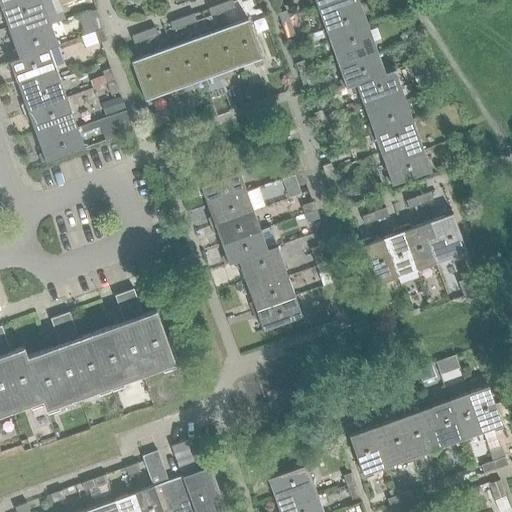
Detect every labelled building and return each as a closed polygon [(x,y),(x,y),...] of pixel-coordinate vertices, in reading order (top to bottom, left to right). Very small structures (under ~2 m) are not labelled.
[(28,0),(0,10),(7,30),(27,22),(31,34),(51,27),(41,0),(28,0)] [(0,0),(0,9),(0,10),(28,0),(0,0)] [(44,0),(49,21),(60,18),(56,0),(44,0)] [(312,0),(316,8),(336,1),(340,12),(360,5),(358,0),(312,0)] [(231,1),(219,6),(222,13),(234,8),(231,1)] [(367,24),(360,5),(340,12),(336,1),(316,8),(323,29),(320,30),(324,40),(367,24)] [(222,13),(219,6),(207,10),(210,17),(222,13)] [(282,28),(291,24),(287,12),(278,15),(282,28)] [(195,23),(193,15),(181,20),(184,27),(195,23)] [(95,34),(103,31),(99,18),(90,21),(95,34)] [(246,19),(226,27),(241,66),(260,58),(246,19)] [(184,27),(181,20),(169,24),(172,31),(184,27)] [(18,60),(49,49),(58,46),(51,27),(31,34),(27,22),(7,30),(17,58),(18,60)] [(282,28),(287,40),(296,37),(291,24),(282,28)] [(378,54),(367,24),(324,40),(326,45),(329,44),(334,57),(354,50),(358,61),(378,54)] [(221,73),(241,66),(226,27),(207,34),(221,73)] [(155,30),(143,34),(145,42),(158,37),(155,30)] [(107,44),(103,31),(95,34),(99,46),(107,44)] [(143,34),(130,39),(133,46),(145,42),(143,34)] [(202,80),(221,73),(207,34),(188,41),(202,80)] [(188,41),(169,47),(183,87),(202,80),(188,41)] [(164,94),(183,87),(169,47),(149,54),(164,94)] [(41,87),(60,80),(49,49),(18,60),(17,58),(8,62),(16,83),(37,76),(41,87)] [(385,75),(385,73),(378,54),(358,61),(354,50),(334,57),(341,78),(338,79),(341,87),(344,86),(345,89),(350,87),(385,75)] [(144,101),(164,94),(149,54),(130,62),(144,101)] [(295,65),(300,77),(309,74),(305,61),(295,65)] [(101,72),(106,84),(114,81),(109,69),(101,72)] [(357,91),(362,104),(382,97),(386,108),(406,101),(395,69),(385,73),(385,75),(350,87),(353,93),(357,91)] [(314,86),(309,74),(300,77),(304,89),(314,86)] [(27,113),(67,99),(60,80),(41,87),(37,76),(16,83),(27,113)] [(114,81),(106,84),(111,97),(119,94),(114,81)] [(413,120),(406,101),(386,108),(382,97),(362,104),(369,125),(366,126),(370,136),(413,120)] [(58,136),(77,129),(67,99),(27,113),(33,132),(54,124),(58,136)] [(314,115),(318,128),(327,124),(323,112),(314,115)] [(424,150),(413,120),(370,136),(372,141),(375,140),(380,154),(400,146),(404,158),(424,150)] [(44,163),(84,149),(77,129),(58,136),(54,124),(33,132),(44,163)] [(318,128),(323,140),(332,137),(327,124),(318,128)] [(121,140),(133,136),(130,127),(118,131),(121,140)] [(432,170),(424,150),(404,158),(400,146),(380,154),(387,174),(384,176),(387,183),(390,182),(391,185),(432,170)] [(302,173),(297,160),(289,163),(293,176),(302,173)] [(330,165),(322,168),(326,180),(334,177),(330,165)] [(198,186),(205,206),(246,191),(239,172),(198,186)] [(306,185),(302,173),(293,176),(298,188),(306,185)] [(334,177),(326,180),(331,192),(339,189),(334,177)] [(205,206),(212,226),(253,211),(246,191),(205,206)] [(433,198),(430,192),(430,191),(417,196),(420,203),(433,198)] [(420,203),(417,196),(405,201),(408,208),(420,203)] [(303,215),(315,211),(312,203),(300,207),(303,215)] [(386,209),(373,213),(376,220),(389,216),(386,209)] [(212,226),(219,245),(260,231),(253,211),(212,226)] [(306,224),(318,220),(315,211),(303,215),(306,224)] [(452,212),(427,222),(441,261),(466,252),(452,212)] [(364,225),(376,220),(373,213),(361,218),(364,225)] [(416,270),(441,261),(427,222),(402,231),(416,270)] [(227,265),(237,261),(267,251),(267,250),(260,231),(219,245),(227,265)] [(397,277),(416,270),(402,231),(383,237),(397,277)] [(377,284),(397,277),(383,237),(363,245),(377,284)] [(237,261),(243,280),(263,273),(267,284),(287,277),(277,246),(267,250),(267,251),(237,261)] [(318,248),(314,249),(309,251),(313,263),(322,260),(318,248)] [(322,260),(313,263),(317,275),(327,271),(322,260)] [(243,280),(254,310),(294,296),(287,277),(267,284),(263,273),(243,280)] [(326,300),(335,296),(331,285),(322,288),(326,300)] [(142,314),(133,289),(114,296),(122,321),(90,333),(110,387),(175,364),(155,309),(142,314)] [(302,316),(294,296),(254,310),(262,330),(302,316)] [(333,312),(336,321),(343,319),(335,296),(328,299),(333,312)] [(110,387),(90,333),(77,337),(68,312),(49,319),(58,344),(26,356),(25,356),(41,402),(45,411),(110,387)] [(0,416),(41,402),(25,356),(26,356),(23,347),(10,351),(1,326),(0,326),(0,416)] [(421,382),(435,377),(430,362),(416,367),(421,382)] [(487,386),(467,393),(481,433),(501,426),(487,386)] [(462,440),(481,433),(467,393),(447,400),(462,440)] [(431,451),(462,440),(447,400),(428,407),(435,427),(424,431),(431,451)] [(412,458),(431,451),(424,431),(435,427),(428,407),(397,417),(412,458)] [(381,469),(412,458),(397,417),(378,424),(385,445),(374,449),(381,469)] [(361,476),(381,469),(374,449),(385,445),(378,424),(347,436),(361,476)] [(194,474),(181,479),(192,511),(225,511),(199,438),(183,444),(194,474)] [(141,459),(152,488),(154,487),(162,511),(192,511),(181,479),(167,483),(156,453),(141,459)] [(507,465),(505,457),(492,462),(495,470),(507,465)] [(495,470),(492,462),(480,466),(483,474),(495,470)] [(267,479),(274,499),(294,492),(298,503),(318,496),(306,465),(267,479)] [(135,466),(124,470),(127,478),(138,473),(135,466)] [(451,486),(463,481),(460,473),(448,478),(451,486)] [(354,486),(350,474),(342,477),(346,489),(354,486)] [(107,485),(104,477),(93,481),(96,489),(107,485)] [(451,486),(448,478),(435,482),(438,490),(451,486)] [(505,495),(499,479),(487,484),(493,500),(505,495)] [(96,489),(93,481),(81,486),(84,493),(96,489)] [(354,486),(346,489),(351,501),(359,498),(354,486)] [(152,488),(133,495),(139,511),(162,511),(154,487),(152,488)] [(411,491),(399,496),(401,503),(414,498),(411,491)] [(274,499),(278,511),(323,511),(318,496),(298,503),(294,492),(274,499)] [(62,493),(49,497),(52,505),(64,500),(62,493)] [(139,511),(133,495),(114,501),(118,511),(139,511)] [(389,508),(401,503),(399,496),(386,500),(389,508)] [(118,511),(114,501),(84,511),(118,511)]
